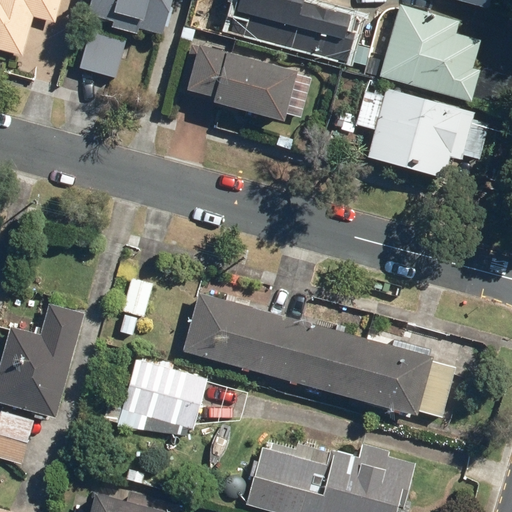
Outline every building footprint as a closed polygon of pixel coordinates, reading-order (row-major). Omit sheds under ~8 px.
[(63,0),(0,0),(0,52),(23,59),(33,20),(56,27),(63,0)] [(140,29),(161,36),(172,0),(88,0),(84,13),(111,21),(109,28),(138,36),(140,29)] [(241,0),(232,32),(278,44),(346,63),(358,19),(302,4),(303,0),(241,0)] [(454,0),(487,9),(489,0),(454,0)] [(459,21),(399,5),(380,78),(507,112),(511,94),(511,77),(475,67),(482,40),(456,34),(459,21)] [(79,70),(116,80),(126,44),(90,33),(79,70)] [(298,72),(191,44),(177,96),(200,102),(201,97),(212,100),(211,105),(284,124),(298,72)] [(476,113),(386,90),(367,162),(444,182),(450,158),(495,170),(506,127),(475,119),(476,113)] [(122,310),(142,316),(152,283),(132,277),(122,310)] [(182,351),(415,414),(416,410),(441,417),(454,367),(429,360),(431,355),(198,293),(182,351)] [(0,356),(0,402),(55,417),(84,312),(47,302),(38,333),(8,325),(0,356)] [(115,429),(186,448),(194,421),(238,419),(246,391),(205,380),(206,377),(135,357),(115,429)] [(0,456),(21,462),(32,419),(0,410),(0,456)] [(245,504),(276,511),(393,511),(396,504),(402,506),(413,463),(386,455),(388,449),(361,442),(357,456),(328,448),(324,464),(260,447),(245,504)] [(175,511),(178,503),(128,489),(125,499),(94,491),(87,511),(175,511)]
